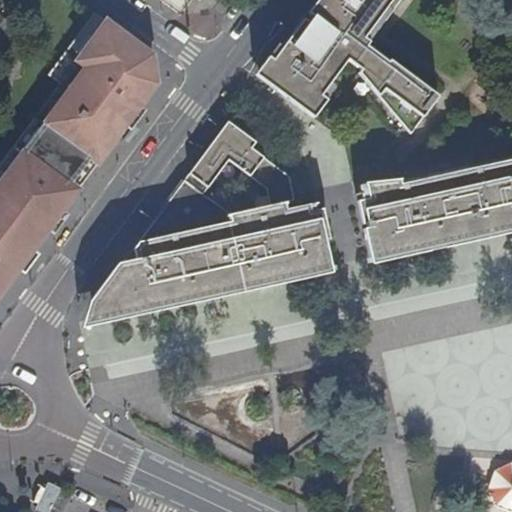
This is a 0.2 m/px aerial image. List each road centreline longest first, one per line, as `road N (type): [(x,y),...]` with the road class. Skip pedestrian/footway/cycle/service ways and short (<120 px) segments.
road 1 (secondary): [(216,76),(93,228),(17,357)]
road 2 (secondary): [(40,423),(230,511)]
road 3 (residential): [(216,76),(113,0)]
